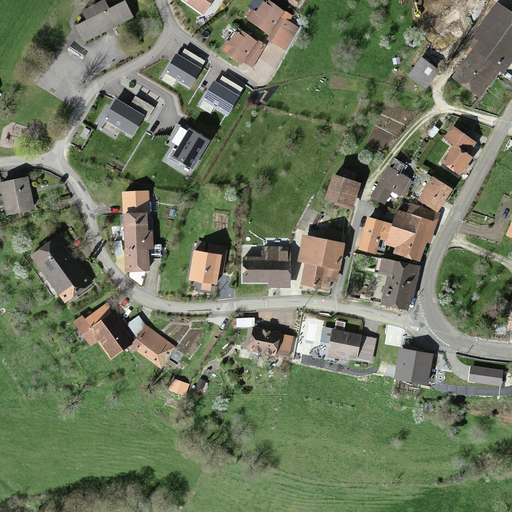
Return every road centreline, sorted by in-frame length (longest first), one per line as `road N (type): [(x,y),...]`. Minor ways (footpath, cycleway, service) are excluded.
road 1 (residential): [(431,322),(292,302),(154,306),(133,296),(100,256),(81,192),(54,166)]
road 2 (tertiary): [(511,110),(429,262),(431,322)]
road 3 (residential): [(162,0),(170,30),(138,64),(92,88),(54,166)]
